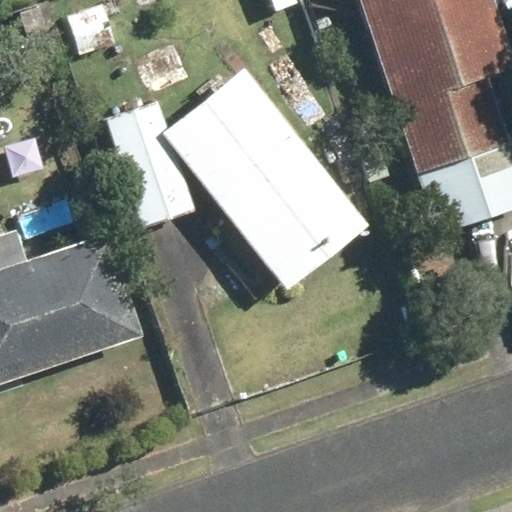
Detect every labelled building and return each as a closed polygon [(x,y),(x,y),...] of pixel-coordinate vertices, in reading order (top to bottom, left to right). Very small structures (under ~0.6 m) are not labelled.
[(483,0),(352,0),(411,177),(504,146),(482,79),(507,71),(483,0)] [(363,229),(236,72),(159,134),(286,291),(363,229)] [(148,107),(101,122),(137,231),(184,216),(148,107)] [(433,236),(511,209),(511,153),(510,147),(414,178),(433,236)] [(0,385),(137,340),(102,237),(20,265),(10,236),(0,239),(0,385)]
